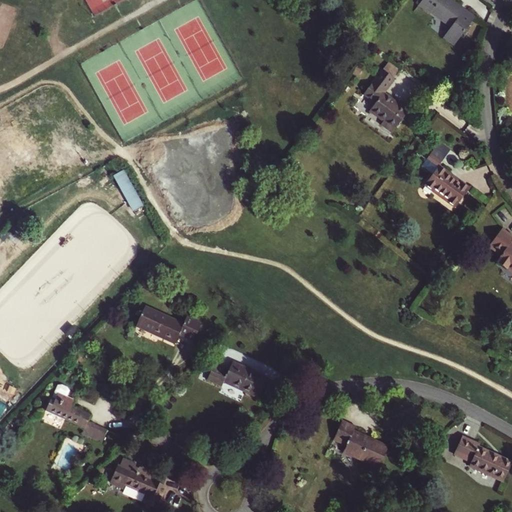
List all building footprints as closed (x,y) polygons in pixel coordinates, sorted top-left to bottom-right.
[(454,46),(475,18),(450,0),(422,0),(418,6),(430,15),(431,14),(451,28),(443,38),(454,46)] [(395,80),(382,70),(364,95),(376,104),(369,111),(384,122),(383,124),(394,132),(410,110),(399,102),(396,105),(392,102),(393,100),(384,94),(395,80)] [(433,191),(435,190),(448,200),(447,202),(455,208),(469,189),(461,183),(459,185),(446,175),(447,172),(439,167),(425,185),(433,191)] [(133,210),(144,205),(125,168),(114,174),(133,210)] [(511,243),(511,242),(511,236),(502,229),(490,245),(501,254),(497,260),(498,262),(497,263),(506,270),(507,268),(511,271),(511,243)] [(182,325),(145,308),(137,324),(161,334),(159,337),(175,344),(179,334),(194,341),(201,325),(186,318),(182,325)] [(135,328),(159,338),(159,337),(161,334),(137,324),(135,328)] [(268,379),(233,362),(227,374),(213,367),(207,380),(222,387),(224,383),(259,399),(268,379)] [(102,443),(108,431),(88,422),(91,417),(72,408),(75,401),(58,394),(55,399),(51,397),(45,411),(85,429),(82,434),(102,443)] [(343,453),(359,460),(358,463),(371,469),(374,467),(379,469),(389,446),(370,438),(355,431),(357,427),(342,420),(333,440),(346,446),(343,453)] [(479,445),(473,442),(461,437),(453,455),(471,463),(469,467),(503,482),(511,463),(478,447),(479,445)] [(166,486),(152,480),(156,472),(141,465),(137,473),(131,471),(125,484),(146,494),(142,502),(156,509),(159,503),(166,486)]
